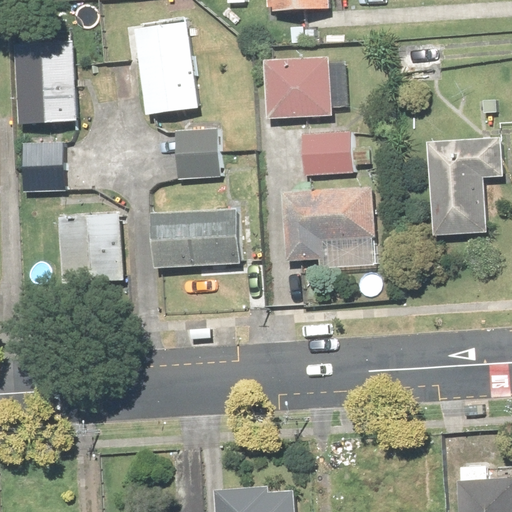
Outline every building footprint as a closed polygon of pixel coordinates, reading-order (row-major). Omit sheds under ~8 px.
[(273,0),(273,17),(338,15),(337,0),(273,0)] [(201,25),(144,28),(149,116),(206,113),(201,25)] [(85,46),(22,48),(25,127),(88,125),(85,46)] [(343,55),(270,55),(269,116),(343,116),(343,55)] [(227,130),(181,130),(182,185),(228,184),(227,130)] [(375,170),(375,149),(358,149),(358,135),(307,136),(308,182),(359,181),(358,170),(375,170)] [(511,180),(511,155),(511,140),(436,142),(438,240),(496,238),(496,181),(511,180)] [(68,144),(25,145),(26,199),(69,198),(68,144)] [(382,244),(381,191),(291,192),(291,264),(332,264),(332,245),(382,244)] [(246,214),(165,216),(166,271),(247,270),(246,214)] [(131,215),(72,215),(72,290),(132,290),(131,215)] [(511,511),(511,481),(463,482),(463,511),(511,511)] [(308,511),(309,493),(222,489),(221,511),(308,511)]
